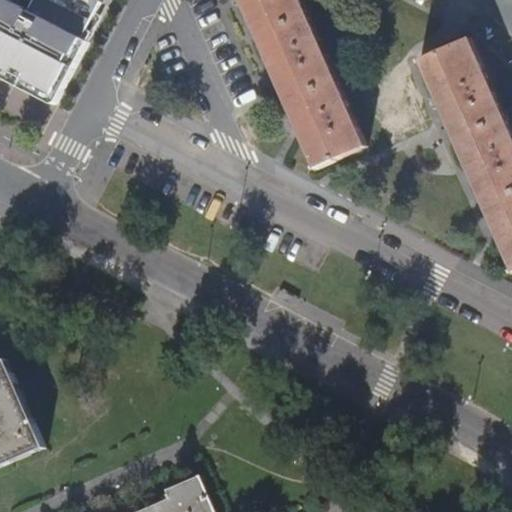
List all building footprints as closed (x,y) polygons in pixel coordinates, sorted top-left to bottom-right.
[(0,0),(0,70),(55,99),(87,40),(105,3),(111,6),(113,0),(38,0),(32,12),(8,0),(0,0)] [(231,0),(310,171),(311,171),(365,147),(301,8),(311,2),(310,0),(231,0)] [(476,56),(468,39),(415,63),(508,274),(511,271),(511,137),(500,111),(509,105),(484,53),(476,56)] [(92,43),(87,40),(55,99),(0,70),(0,77),(54,106),(60,103),(92,43)] [(0,464),(43,446),(4,359),(0,360),(0,464)] [(214,511),(199,477),(169,489),(174,500),(146,511),(214,511)]
